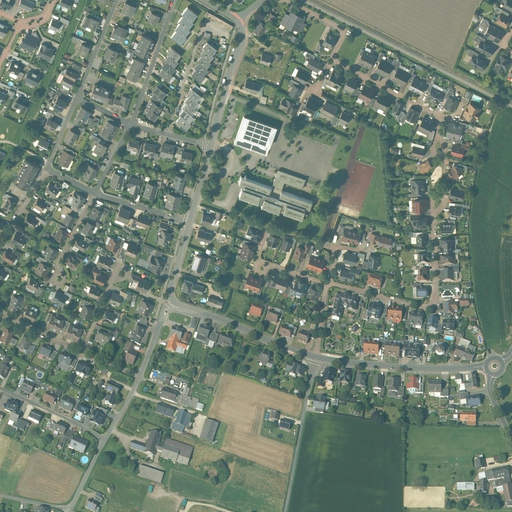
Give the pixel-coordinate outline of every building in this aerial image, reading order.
[(0,0),(0,4),(2,5),(1,6),(6,8),(7,7),(9,8),(12,3),(13,0),(0,0)] [(38,5),(27,0),(17,0),(15,5),(34,13),(38,5)] [(129,4),(125,2),(121,11),(130,15),(134,6),(129,4)] [(183,15),(191,21),(197,15),(187,7),(182,14),(183,15)] [(159,16),(151,12),(147,20),(156,24),(159,16)] [(277,16),(272,12),(269,17),(274,21),(277,16)] [(291,12),(288,17),(285,23),(282,21),(280,24),(293,30),(294,29),(298,31),(302,24),(305,18),(291,12)] [(507,17),(501,13),(501,14),(500,14),(499,15),(497,18),(497,20),(497,22),(506,27),(510,18),(507,17)] [(193,22),(191,21),(183,15),(178,21),(180,22),(188,29),(193,22)] [(60,22),(67,26),(69,21),(61,17),(59,22),(60,22)] [(91,17),(90,17),(86,25),(95,29),(98,20),(91,17)] [(488,21),(483,18),(480,24),(484,27),(487,26),(489,27),(489,25),(488,21)] [(56,31),(60,22),(59,22),(52,19),(48,27),(56,31)] [(176,30),(184,36),(190,30),(188,29),(180,22),(175,29),(176,30)] [(267,26),(259,22),(253,32),(261,36),(267,26)] [(489,25),(489,27),(484,35),(497,42),(503,32),(489,25)] [(116,28),(114,27),(111,35),(119,38),(123,29),(123,28),(121,27),(118,26),(116,28)] [(186,38),(184,36),(176,30),(171,37),(181,44),(186,38)] [(35,32),(34,32),(33,32),(31,36),(36,38),(37,40),(36,42),(38,43),(39,40),(35,32)] [(36,42),(37,40),(36,38),(31,36),(26,33),(23,39),(22,39),(19,45),(31,52),(36,42)] [(323,43),(322,44),(324,46),(330,48),(336,37),(328,33),(323,43)] [(485,39),(477,34),(474,39),(480,43),(481,41),(484,42),(485,39)] [(153,40),(142,35),(138,43),(149,48),(153,40)] [(319,41),(315,49),(320,52),(322,48),(323,49),(324,46),(322,44),(323,43),(319,41)] [(484,42),(481,41),(480,43),(479,45),(480,45),(478,48),(477,48),(477,49),(490,56),(494,48),(484,42)] [(216,49),(207,42),(207,43),(206,45),(205,44),(202,47),(204,49),(212,55),(212,54),(211,54),(213,51),(214,52),(216,49)] [(82,44),(81,43),(81,44),(77,53),(84,56),(89,47),(82,44)] [(149,48),(138,43),(135,51),(146,56),(149,48)] [(46,46),(42,44),(36,54),(38,55),(38,56),(42,58),(42,57),(48,60),(53,50),(46,46)] [(113,49),(108,47),(104,57),(113,61),(118,51),(113,49)] [(181,55),(171,47),(167,53),(168,54),(176,60),(181,55)] [(212,55),(204,49),(200,54),(201,55),(209,61),(213,56),(212,55)] [(479,53),(470,49),(467,54),(472,57),(473,55),(477,57),(479,53)] [(370,53),(364,50),(361,56),(358,63),(363,65),(370,53)] [(375,56),(370,53),(363,65),(369,68),(373,61),(375,56)] [(176,60),(168,54),(164,60),(166,61),(173,67),(178,62),(176,60)] [(266,55),(261,54),(259,62),(265,63),(264,64),(269,65),(271,56),(266,55)] [(209,61),(201,55),(197,61),(198,62),(206,68),(211,63),(209,61)] [(477,57),(473,55),(472,57),(471,59),(472,59),(470,63),(469,62),(469,63),(482,70),(487,62),(477,57)] [(502,56),(500,59),(499,58),(496,63),(497,64),(495,68),(500,71),(501,71),(503,68),(504,68),(508,61),(506,59),(507,59),(502,56)] [(135,58),(134,58),(134,59),(130,69),(139,73),(144,62),(135,58)] [(313,59),(311,58),(310,58),(309,61),(306,60),(304,64),(307,65),(306,66),(318,72),(322,64),(313,59)] [(380,61),(375,71),(380,74),(387,61),(382,59),(381,59),(380,61)] [(173,67),(166,61),(161,66),(163,68),(171,74),(175,68),(173,67)] [(387,61),(380,74),(386,77),(391,67),(392,64),(387,61)] [(19,71),(21,67),(17,65),(18,64),(15,63),(15,64),(11,62),(7,70),(11,71),(10,72),(13,73),(14,73),(17,74),(19,71)] [(206,68),(198,62),(194,68),(195,69),(203,75),(208,70),(206,68)] [(397,70),(392,80),(397,83),(404,70),(399,68),(398,67),(397,70)] [(168,81),(172,75),(171,74),(163,68),(158,73),(168,81)] [(29,69),(24,79),(36,84),(40,75),(29,69)] [(77,74),(67,69),(63,75),(74,81),(77,74)] [(139,73),(130,69),(126,77),(135,81),(139,73)] [(203,75),(195,69),(191,75),(200,82),(205,76),(203,75)] [(303,72),(299,70),(294,78),(300,81),(305,83),(309,75),(306,74),(306,73),(303,71),(303,72)] [(404,70),(397,83),(403,85),(408,76),(409,73),(408,73),(404,70)] [(328,80),(326,83),(327,83),(325,86),(330,88),(332,86),(338,73),(333,71),(328,80)] [(338,73),(332,86),(337,88),(338,85),(343,76),(338,73)] [(74,81),(63,75),(60,81),(71,87),(74,81)] [(349,77),(344,87),(344,88),(345,89),(347,90),(348,90),(352,91),(352,92),(355,85),(358,81),(349,77)] [(414,78),(411,83),(408,88),(415,91),(420,81),(414,78)] [(259,85),(246,81),(243,89),(252,92),(252,93),(256,94),(259,85)] [(420,81),(415,91),(421,95),(424,89),(426,84),(420,81)] [(109,90),(94,84),(90,96),(91,96),(91,95),(97,98),(98,99),(98,98),(105,101),(104,101),(105,101),(109,90)] [(297,87),(294,85),(293,87),(290,94),(297,98),(302,89),(297,87)] [(360,88),(355,85),(352,92),(352,91),(351,93),(356,96),(358,90),(360,88)] [(361,92),(358,97),(359,97),(364,100),(370,87),(365,85),(361,92)] [(166,93),(157,86),(152,91),(154,92),(162,99),(166,93)] [(370,87),(364,100),(368,102),(369,102),(371,97),(375,90),(370,87)] [(430,92),(427,98),(432,100),(438,90),(432,87),(430,92)] [(201,96),(192,89),(187,94),(189,95),(196,101),(201,96)] [(438,90),(432,100),(438,103),(441,98),(444,93),(443,92),(438,90)] [(454,92),(449,90),(448,91),(445,98),(448,99),(449,96),(451,98),(453,95),(454,92)] [(162,99),(154,92),(150,98),(151,99),(159,105),(163,100),(162,99)] [(377,100),(374,105),(379,108),(385,95),(380,93),(377,100)] [(196,101),(189,95),(185,101),(187,103),(194,108),(198,103),(196,101)] [(385,95),(379,108),(384,110),(387,105),(391,98),(385,95)] [(451,98),(449,96),(448,99),(444,106),(453,111),(458,101),(459,98),(453,95),(451,98)] [(17,96),(13,106),(24,110),(27,104),(30,105),(32,100),(28,99),(27,101),(17,96)] [(122,101),(115,99),(112,106),(126,111),(130,98),(123,96),(122,101)] [(470,99),(464,96),(460,104),(466,107),(470,99)] [(306,104),(303,109),(308,111),(314,99),(310,97),(306,104)] [(66,102),(57,98),(53,106),(54,106),(61,109),(62,110),(66,102)] [(159,105),(151,99),(147,105),(156,112),(161,107),(159,105)] [(286,101),(283,99),(280,106),(283,107),(283,108),(289,112),(290,112),(293,107),(294,103),(289,100),(289,101),(287,100),(286,101)] [(314,99),(308,111),(312,114),(315,109),(319,101),(314,99)] [(404,105),(397,101),(392,111),(398,114),(399,115),(401,111),(404,105)] [(194,108),(187,103),(186,105),(185,104),(182,108),(183,109),(191,115),(191,114),(193,112),(195,109),(194,108)] [(338,109),(326,103),(323,108),(324,108),(322,112),(325,113),(326,115),(332,118),(333,118),(334,116),(338,109)] [(480,109),(470,104),(467,108),(465,111),(466,112),(464,115),(467,117),(467,118),(471,120),(471,119),(476,117),(477,118),(479,113),(478,112),(480,109)] [(153,119),(158,113),(156,112),(147,105),(146,105),(148,107),(144,112),(153,119)] [(81,107),(76,116),(74,121),(79,123),(80,120),(84,122),(90,111),(81,107)] [(293,107),(290,112),(289,112),(287,115),(293,117),(297,109),(293,107)] [(419,112),(410,108),(407,115),(405,118),(406,118),(414,122),(419,112)] [(191,115),(183,109),(179,114),(180,115),(190,123),(194,117),(191,115)] [(350,115),(343,112),(339,119),(338,120),(338,121),(345,124),(350,115)] [(190,123),(180,115),(176,121),(181,125),(187,129),(191,124),(190,123)] [(276,127),(244,115),(233,144),(259,153),(266,156),(276,127)] [(93,119),(87,116),(84,122),(90,126),(92,123),(94,119),(93,119)] [(100,119),(95,117),(93,119),(94,119),(92,123),(97,126),(100,119)] [(420,124),(417,129),(418,129),(423,132),(429,119),(424,117),(420,124)] [(51,120),(48,118),(44,125),(53,130),(57,123),(51,120)] [(429,119),(423,132),(428,135),(434,122),(429,119)] [(112,124),(107,121),(101,134),(107,137),(106,137),(111,139),(117,126),(112,124)] [(458,125),(449,122),(447,129),(460,132),(461,133),(463,126),(458,125)] [(460,132),(447,129),(446,136),(454,138),(458,139),(460,132)] [(77,134),(70,130),(65,140),(72,144),(77,134)] [(44,140),(40,138),(39,140),(36,141),(37,144),(36,146),(44,150),(48,142),(44,140)] [(139,141),(129,139),(127,148),(136,151),(138,143),(139,141)] [(98,141),(93,150),(101,154),(106,145),(98,141)] [(156,146),(145,143),(143,153),(153,155),(153,156),(154,153),(156,146)] [(174,146),(163,144),(160,156),(171,158),(173,152),(174,146)] [(461,147),(453,144),(451,154),(462,157),(463,152),(464,153),(465,148),(461,147)] [(424,148),(415,146),(413,155),(418,156),(421,157),(424,148)] [(65,151),(64,151),(58,162),(67,167),(73,156),(71,155),(65,151)] [(183,152),(182,152),(181,154),(180,160),(190,162),(192,155),(183,152)] [(26,160),(14,182),(27,188),(38,166),(26,160)] [(428,160),(420,165),(421,167),(419,168),(421,171),(422,170),(423,171),(431,167),(430,165),(432,164),(430,161),(429,162),(428,160)] [(97,169),(88,165),(83,176),(89,179),(91,176),(93,177),(97,170),(97,169)] [(453,168),(451,169),(449,169),(449,179),(455,179),(461,173),(462,168),(463,168),(457,167),(453,166),(453,168)] [(272,187),(240,177),(238,184),(243,185),(242,188),(241,188),(238,196),(261,204),(261,206),(279,212),(280,210),(302,218),(305,210),(304,210),(305,207),(310,209),(313,202),(281,191),(284,182),(302,188),(306,179),(278,169),(274,181),(272,187)] [(124,175),(114,173),(111,185),(120,187),(124,175)] [(185,178),(176,175),(174,182),(173,186),(176,187),(182,188),(185,178)] [(141,180),(130,177),(127,186),(132,187),(131,192),(137,194),(141,181),(141,180)] [(54,186),(49,183),(45,190),(54,196),(57,197),(61,191),(58,190),(59,189),(54,186)] [(156,186),(147,183),(144,196),(153,199),(157,187),(157,186),(156,186)] [(458,190),(451,188),(449,197),(463,200),(465,192),(458,190)] [(85,198),(77,194),(73,193),(71,197),(75,198),(73,204),(79,207),(80,207),(85,198)] [(174,195),(169,194),(166,206),(177,209),(180,197),(180,196),(174,195)] [(14,201),(8,198),(7,198),(2,208),(9,212),(15,201),(14,201)] [(44,203),(37,198),(33,205),(41,211),(44,206),(46,204),(44,203)] [(52,204),(46,200),(44,203),(46,204),(44,206),(49,209),(52,204)] [(455,203),(451,203),(451,206),(450,206),(449,215),(462,216),(463,208),(460,207),(461,207),(455,206),(455,203)] [(71,209),(65,206),(61,213),(66,216),(67,213),(69,214),(72,209),(71,209)] [(101,211),(94,207),(90,215),(98,219),(102,213),(102,211),(101,211)] [(130,212),(120,208),(116,219),(124,222),(126,223),(128,217),(130,212)] [(69,214),(67,213),(66,216),(63,222),(70,226),(75,217),(69,214)] [(34,219),(27,214),(23,222),(33,228),(36,223),(37,220),(34,219)] [(212,216),(203,214),(200,222),(210,224),(212,216)] [(149,219),(138,215),(136,220),(136,222),(136,223),(146,227),(149,219)] [(133,219),(128,217),(126,223),(124,222),(124,224),(130,227),(130,226),(133,219)] [(418,219),(413,219),(413,220),(414,224),(415,224),(415,227),(419,227),(419,228),(422,228),(422,227),(427,227),(427,218),(418,219)] [(101,224),(93,220),(91,224),(95,226),(99,228),(101,224)] [(91,224),(87,222),(82,231),(90,235),(95,226),(91,224)] [(448,223),(441,224),(442,233),(452,233),(451,224),(451,223),(448,223)] [(255,227),(250,226),(246,237),(259,242),(262,234),(261,234),(262,231),(261,231),(262,230),(255,227)] [(64,230),(60,228),(59,229),(54,238),(62,242),(67,232),(64,230)] [(345,228),(343,235),(342,239),(350,241),(353,230),(345,228)] [(170,233),(162,230),(161,234),(159,235),(159,237),(160,239),(159,243),(167,245),(168,241),(169,242),(170,237),(169,236),(170,233)] [(201,231),(198,230),(195,239),(204,241),(206,232),(204,231),(204,230),(202,230),(201,231)] [(361,233),(353,230),(350,241),(358,243),(359,239),(361,233)] [(21,236),(15,233),(11,241),(21,246),(25,239),(25,238),(21,236)] [(274,236),(271,235),(270,237),(268,243),(275,246),(278,238),(274,236)] [(423,235),(417,235),(417,237),(417,239),(416,240),(417,244),(418,244),(418,245),(419,245),(420,246),(423,246),(424,245),(426,245),(426,235),(423,235)] [(391,239),(380,236),(380,238),(377,237),(376,242),(379,243),(378,244),(384,245),(384,247),(387,247),(389,247),(391,239)] [(119,241),(111,237),(107,247),(116,251),(118,245),(120,241),(119,241)] [(87,243),(78,238),(74,246),(83,251),(84,249),(85,249),(87,246),(86,245),(87,243)] [(289,241),(284,239),(281,248),(289,250),(291,244),(292,242),(289,241)] [(249,244),(244,242),(243,243),(241,249),(253,253),(255,246),(249,244)] [(126,249),(124,252),(124,253),(134,257),(138,247),(128,243),(126,249)] [(57,250),(48,246),(44,255),(52,259),(53,259),(57,250)] [(298,247),(297,250),(295,251),(294,253),(295,254),(294,257),(296,258),(296,259),(299,260),(300,260),(302,260),(305,251),(306,249),(305,249),(298,247)] [(21,253),(13,249),(11,253),(15,256),(18,258),(21,253)] [(250,260),(253,253),(241,249),(239,255),(239,256),(244,258),(250,260)] [(11,253),(6,250),(2,258),(11,263),(15,256),(11,253)] [(162,253),(156,250),(154,255),(160,258),(162,253)] [(356,256),(345,253),(343,261),(347,262),(347,263),(351,264),(351,263),(354,264),(356,256)] [(425,253),(418,253),(418,254),(418,264),(428,264),(428,260),(428,256),(428,253),(425,253)] [(75,257),(70,254),(65,262),(72,266),(72,267),(73,267),(75,267),(76,266),(75,264),(78,259),(75,257)] [(205,257),(196,254),(191,269),(200,271),(202,266),(203,261),(204,257),(205,257)] [(310,258),(308,265),(307,265),(306,266),(307,267),(308,267),(309,267),(313,269),(318,258),(311,255),(310,258)] [(44,258),(39,256),(37,260),(40,262),(45,264),(47,260),(44,258)] [(100,256),(97,263),(108,268),(111,260),(105,258),(100,256)] [(379,257),(370,256),(368,262),(368,266),(377,268),(379,257)] [(164,261),(155,257),(155,259),(151,258),(149,263),(152,265),(150,269),(159,273),(164,261)] [(318,258),(313,269),(318,271),(319,271),(320,272),(320,271),(321,270),(321,269),(323,263),(324,260),(318,258)] [(45,264),(40,262),(35,271),(44,276),(49,266),(45,264)] [(350,271),(341,269),(339,278),(350,280),(352,272),(350,271)] [(425,270),(419,270),(419,271),(419,275),(418,276),(418,280),(419,280),(419,281),(427,281),(427,270),(425,270)] [(100,274),(97,272),(96,274),(93,280),(102,284),(106,276),(100,274)] [(450,272),(441,272),(442,281),(454,281),(454,280),(457,280),(457,273),(453,273),(453,272),(450,272)] [(251,275),(249,274),(247,280),(245,286),(251,288),(255,278),(252,277),(251,275)] [(273,280),(271,285),(272,285),(278,287),(282,276),(279,274),(278,275),(276,274),(273,280)] [(149,282),(139,278),(140,277),(135,275),(133,281),(137,282),(135,288),(146,292),(149,282)] [(286,277),(282,276),(278,287),(284,290),(285,290),(286,285),(289,279),(286,278),(286,277)] [(374,277),(371,276),(370,280),(368,285),(380,288),(381,285),(382,285),(383,284),(381,282),(382,279),(374,277)] [(39,282),(30,277),(26,285),(35,290),(37,286),(39,282)] [(258,279),(255,278),(251,288),(258,290),(260,285),(262,279),(260,278),(258,279)] [(192,282),(184,279),(181,289),(190,292),(190,290),(192,283),(192,282)] [(293,289),(291,294),(292,294),(296,295),(301,282),(296,281),(293,289)] [(301,282),(296,295),(301,297),(303,292),(306,284),(301,282)] [(204,287),(192,283),(190,290),(202,294),(204,287)] [(95,288),(90,286),(90,287),(88,293),(90,294),(90,295),(91,295),(91,296),(93,297),(93,296),(97,298),(100,290),(98,289),(95,288)] [(457,287),(442,287),(442,297),(444,297),(450,297),(455,297),(455,293),(455,292),(458,292),(459,291),(459,288),(457,287)] [(319,291),(311,288),(307,299),(315,302),(315,301),(316,301),(317,299),(316,299),(319,291)] [(421,288),(417,288),(417,297),(427,297),(427,288),(421,288)] [(129,294),(121,290),(119,295),(122,296),(125,298),(127,299),(129,294)] [(56,291),(52,299),(53,300),(54,300),(56,301),(55,302),(62,306),(66,296),(56,291)] [(119,295),(112,292),(109,301),(115,304),(116,305),(117,305),(119,304),(120,303),(119,302),(123,303),(125,298),(122,296),(119,295)] [(352,298),(348,297),(349,295),(344,294),(343,296),(339,295),(339,293),(337,293),(336,294),(336,295),(337,296),(332,316),(340,318),(343,307),(347,308),(347,309),(355,311),(357,300),(355,299),(355,298),(352,297),(352,298)] [(21,299),(13,295),(7,307),(16,311),(21,299)] [(219,302),(208,298),(206,303),(221,308),(223,302),(220,301),(219,302)] [(152,304),(143,300),(140,306),(141,308),(139,311),(140,312),(140,313),(141,313),(143,313),(148,315),(150,309),(151,308),(152,305),(152,304)] [(368,317),(373,318),(377,305),(372,303),(368,317)] [(457,303),(444,303),(443,304),(444,310),(445,311),(445,314),(449,314),(449,315),(453,315),(453,309),(457,309),(457,303)] [(88,307),(84,305),(80,316),(88,319),(92,308),(88,307)] [(262,308),(253,305),(249,313),(251,314),(251,315),(253,316),(254,315),(259,317),(261,312),(263,308),(262,308)] [(382,306),(377,305),(373,318),(378,320),(382,306)] [(37,312),(30,309),(31,307),(28,306),(23,316),(33,320),(37,312)] [(274,313),(270,311),(266,320),(268,320),(268,321),(270,322),(271,322),(276,323),(278,319),(280,314),(279,314),(280,311),(276,309),(274,313)] [(113,314),(106,310),(102,319),(112,323),(114,317),(115,314),(113,314)] [(61,318),(56,316),(55,317),(51,315),(48,321),(46,327),(58,332),(61,327),(64,321),(60,319),(61,318)] [(147,316),(143,315),(142,317),(141,317),(139,321),(140,321),(146,324),(147,320),(146,318),(147,316)] [(437,319),(429,318),(428,328),(436,329),(436,325),(437,319)] [(454,323),(443,321),(443,326),(442,330),(443,330),(453,331),(454,323)] [(70,324),(69,324),(66,330),(64,335),(76,341),(82,330),(78,328),(78,326),(74,324),(73,325),(70,324)] [(139,325),(136,324),(133,332),(131,336),(135,338),(135,337),(141,339),(145,328),(139,325)] [(207,327),(204,326),(203,327),(200,326),(197,335),(207,338),(210,329),(207,328),(207,327)] [(283,327),(282,326),(279,334),(290,338),(290,336),(292,330),(288,328),(287,327),(284,326),(283,327)] [(13,330),(5,327),(0,338),(8,342),(10,336),(13,330)] [(183,331),(173,328),(170,337),(180,340),(183,331)] [(107,335),(98,331),(96,337),(97,337),(95,341),(102,344),(102,345),(104,346),(105,345),(107,346),(111,336),(107,335)] [(306,334),(300,332),(297,341),(306,344),(309,338),(310,335),(308,334),(306,333),(306,334)] [(190,336),(184,333),(181,342),(188,344),(190,336)] [(218,335),(212,333),(210,340),(209,341),(216,344),(218,335)] [(225,336),(221,334),(218,344),(220,344),(220,345),(224,346),(228,347),(228,348),(230,349),(231,348),(232,346),(232,345),(234,338),(229,337),(230,336),(226,335),(225,336)] [(23,335),(18,348),(25,351),(26,350),(28,345),(31,339),(23,335)] [(180,340),(170,337),(166,349),(176,353),(177,347),(179,342),(180,340)] [(365,342),(364,347),(364,354),(366,354),(367,353),(371,353),(372,343),(365,342)] [(469,346),(460,342),(458,347),(466,350),(462,359),(471,363),(475,354),(473,353),(475,348),(469,346)] [(378,343),(372,343),(371,353),(374,353),(375,355),(378,355),(378,349),(379,343),(378,343)] [(386,344),(385,349),(385,356),(387,356),(388,355),(392,355),(393,344),(386,344)] [(399,345),(393,344),(392,355),(395,355),(396,357),(399,357),(399,351),(400,345),(399,345)] [(47,346),(44,345),(39,355),(44,357),(45,356),(48,358),(50,355),(52,351),(52,350),(48,348),(47,346)] [(133,349),(127,346),(125,350),(128,351),(124,362),(132,365),(137,355),(132,352),(133,349)] [(466,350),(458,347),(454,356),(462,359),(466,350)] [(439,348),(438,348),(438,349),(437,349),(437,350),(436,350),(436,351),(436,352),(436,353),(437,354),(437,355),(438,355),(439,356),(440,356),(441,356),(442,356),(442,355),(443,355),(447,357),(448,353),(444,351),(444,350),(444,349),(443,349),(442,348),(441,348),(440,348),(439,348)] [(270,354),(262,352),(259,361),(261,362),(261,363),(264,364),(265,363),(267,364),(269,357),(270,354)] [(73,359),(62,354),(59,362),(69,367),(69,366),(72,359),(73,359)] [(88,365),(84,363),(84,364),(80,362),(76,370),(81,372),(80,374),(84,376),(84,375),(88,376),(90,371),(89,371),(91,367),(87,366),(88,365)] [(292,365),(288,364),(285,374),(288,375),(289,373),(296,376),(297,375),(299,368),(299,366),(292,364),(292,365)] [(2,367),(1,366),(0,368),(0,377),(4,379),(8,370),(6,368),(2,367)] [(305,370),(299,368),(297,375),(302,377),(305,370)] [(334,372),(326,371),(325,376),(324,376),(324,380),(324,382),(333,383),(334,372)] [(163,383),(167,374),(161,372),(158,381),(163,383)] [(350,374),(341,372),(340,380),(340,383),(349,384),(350,374)] [(475,374),(468,375),(469,382),(464,383),(465,384),(465,388),(470,387),(470,390),(478,389),(475,374)] [(75,377),(71,375),(67,383),(71,385),(75,377)] [(365,377),(357,376),(356,386),(360,387),(359,387),(361,389),(364,390),(366,388),(366,387),(364,385),(365,377)] [(383,379),(374,378),(373,389),(381,390),(381,388),(383,379)] [(397,397),(403,397),(404,388),(398,388),(399,380),(389,379),(389,391),(398,392),(397,397)] [(418,380),(409,379),(409,385),(407,384),(407,390),(415,390),(417,390),(418,384),(418,380)] [(34,386),(24,381),(20,390),(30,394),(33,388),(34,386)] [(113,384),(108,382),(104,391),(113,394),(116,396),(120,388),(113,385),(113,384)] [(441,383),(430,383),(430,393),(440,393),(440,394),(441,394),(441,390),(441,383)] [(180,405),(180,406),(187,408),(187,407),(189,400),(190,398),(187,397),(189,389),(186,388),(187,385),(185,384),(184,388),(181,396),(182,397),(180,405)] [(423,385),(418,384),(417,390),(415,390),(415,393),(423,394),(423,385)] [(177,393),(163,389),(160,398),(174,403),(176,395),(177,393)] [(54,396),(46,393),(43,400),(52,405),(56,398),(56,397),(54,396)] [(111,398),(107,396),(105,402),(109,403),(108,404),(112,406),(116,396),(113,394),(111,398)] [(468,398),(467,398),(467,400),(468,403),(467,404),(467,406),(468,406),(468,407),(471,406),(473,407),(476,407),(477,406),(480,405),(479,396),(468,398)] [(68,399),(64,397),(59,407),(70,412),(72,409),(75,402),(68,399)] [(325,398),(318,397),(318,400),(315,400),(314,408),(315,408),(324,410),(325,401),(325,398)] [(192,401),(189,400),(187,407),(195,410),(198,400),(192,398),(192,401)] [(18,406),(9,401),(5,409),(12,413),(15,414),(15,412),(18,406)] [(89,408),(82,404),(78,412),(82,414),(83,414),(82,414),(82,415),(86,416),(88,410),(89,411),(91,412),(91,411),(91,412),(93,408),(90,406),(89,408)] [(167,407),(158,404),(156,412),(164,415),(165,412),(168,413),(167,416),(172,417),(174,410),(166,408),(167,407)] [(38,414),(35,412),(35,413),(32,411),(28,420),(34,422),(35,421),(38,423),(42,416),(38,414)] [(15,414),(12,413),(9,419),(10,419),(10,420),(14,422),(16,423),(18,419),(20,414),(15,412),(15,414)] [(103,416),(96,413),(94,412),(90,422),(99,426),(101,421),(103,421),(105,417),(103,417),(103,416)] [(179,412),(178,414),(176,413),(175,418),(177,418),(175,424),(182,426),(187,414),(179,412)] [(192,416),(187,414),(182,426),(184,427),(187,428),(192,416)] [(476,414),(461,414),(461,421),(467,421),(467,422),(476,422),(476,414)] [(18,419),(16,423),(14,422),(12,426),(17,429),(18,428),(21,421),(18,419)] [(206,420),(200,439),(212,443),(218,424),(206,420)] [(291,423),(282,420),(280,428),(289,431),(291,423)] [(67,427),(58,423),(56,427),(55,429),(58,431),(58,432),(63,435),(65,430),(67,427)] [(182,426),(175,424),(173,423),(171,429),(182,433),(184,427),(182,426)] [(151,432),(146,447),(139,444),(137,449),(144,452),(154,455),(156,450),(162,452),(164,446),(165,445),(164,444),(158,443),(161,435),(151,432)] [(88,443),(74,437),(69,448),(72,450),(73,449),(83,453),(88,443)] [(193,448),(166,439),(164,444),(165,445),(164,446),(179,451),(176,462),(187,466),(193,448)] [(164,446),(162,452),(160,457),(176,462),(179,451),(164,446)] [(483,459),(475,461),(477,470),(485,468),(483,459)] [(153,471),(140,466),(136,476),(149,480),(153,471)] [(507,467),(492,471),(493,479),(504,477),(509,476),(507,467)] [(164,474),(153,471),(149,480),(160,483),(164,474)] [(492,471),(484,472),(486,480),(486,481),(487,481),(493,479),(492,471)] [(503,486),(502,481),(494,482),(495,491),(504,489),(503,486)] [(511,490),(511,484),(503,486),(504,489),(506,503),(507,502),(511,501),(511,490)] [(98,504),(89,500),(86,507),(94,511),(96,507),(98,504)]
